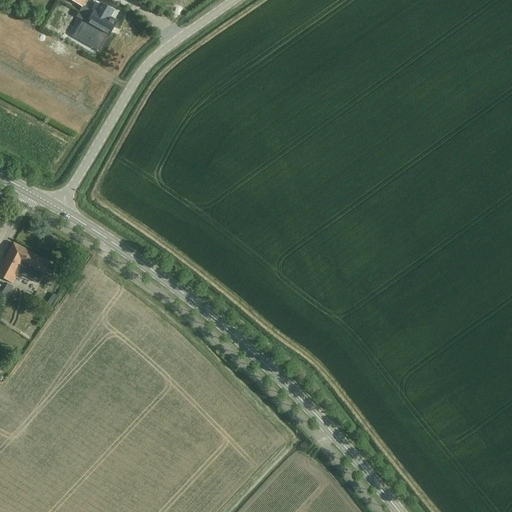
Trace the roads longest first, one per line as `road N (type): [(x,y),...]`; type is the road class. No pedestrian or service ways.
road 1 (secondary): [(60,209),(181,290),(323,423),(396,511)]
road 2 (unclassified): [(60,209),(133,88),(171,46),(238,0)]
